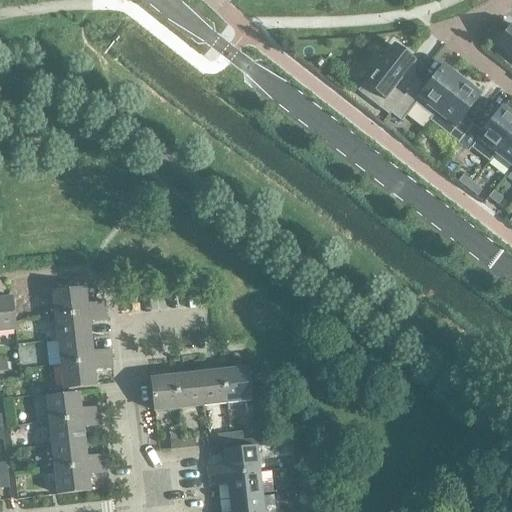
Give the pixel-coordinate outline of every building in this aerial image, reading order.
[(511,27),(497,46),(511,57),(511,27)] [(357,91),(389,116),(390,114),(401,100),(404,97),(394,89),(394,88),(415,61),(393,44),(357,91)] [(415,103),(433,117),(461,80),(443,67),(426,89),(416,81),(404,97),(401,100),(390,114),(400,122),(401,122),(415,103)] [(430,121),(458,142),(471,125),(461,117),(460,116),(478,94),(461,80),(433,117),(430,121)] [(489,161),(511,131),(511,115),(503,108),(471,149),(488,162),(489,161)] [(489,161),(495,154),(511,167),(511,166),(511,131),(489,161)] [(457,181),(467,189),(472,182),(462,175),(457,181)] [(481,190),(472,182),(467,189),(476,196),(481,190)] [(488,197),(497,205),(502,199),(493,191),(488,197)] [(38,295),(36,280),(15,283),(17,298),(38,295)] [(87,305),(85,290),(52,294),(55,318),(106,312),(105,303),(87,305)] [(11,298),(0,299),(0,332),(15,331),(11,298)] [(55,318),(58,342),(91,338),(89,324),(107,322),(106,312),(55,318)] [(17,335),(23,334),(24,334),(22,322),(21,322),(15,323),(17,335)] [(111,351),(92,353),(91,338),(58,342),(61,365),(112,360),(111,351)] [(112,369),(112,360),(61,365),(64,390),(96,386),(95,371),(112,369)] [(251,402),(248,369),(223,372),(227,405),(251,402)] [(203,408),(227,405),(223,372),(199,375),(203,408)] [(199,375),(175,377),(179,410),(203,408),(199,375)] [(179,410),(175,377),(151,380),(154,413),(179,410)] [(46,398),(49,423),(99,417),(98,408),(81,410),(79,394),(46,398)] [(49,423),(52,447),(85,443),(83,428),(101,426),(99,417),(49,423)] [(231,445),(244,443),(243,434),(230,435),(231,445)] [(231,445),(230,435),(218,436),(219,446),(231,445)] [(184,450),(196,449),(195,439),(183,440),(184,450)] [(184,450),(183,440),(170,442),(171,452),(184,450)] [(104,456),(86,458),(85,443),(52,447),(55,471),(105,465),(104,456)] [(224,452),(226,467),(207,469),(208,479),(259,473),(256,448),(224,452)] [(106,474),(105,465),(55,471),(58,495),(90,492),(88,476),(106,474)] [(312,491),(309,467),(293,469),(296,492),(312,491)] [(227,486),(229,500),(262,497),(259,473),(208,479),(209,488),(227,486)] [(7,475),(0,475),(0,488),(9,487),(7,475)] [(229,500),(230,511),(263,511),(262,497),(229,500)]
